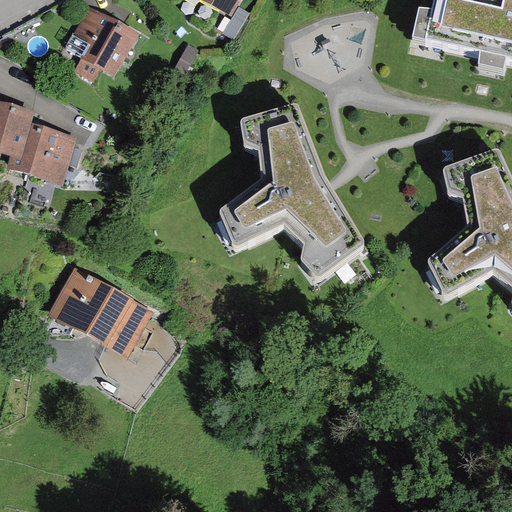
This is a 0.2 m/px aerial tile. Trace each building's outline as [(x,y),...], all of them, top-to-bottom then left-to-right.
[(177,0),(173,9),(225,38),(246,0),(177,0)] [(511,14),(445,0),(433,0),(422,52),(511,71),(511,14)] [(114,79),(140,34),(90,6),(64,51),(83,61),(76,74),(94,84),(100,72),(114,79)] [(178,94),(194,65),(183,59),(167,88),(178,94)] [(64,189),(78,138),(30,126),(33,114),(0,105),(0,156),(9,160),(6,173),(64,189)] [(298,117),(244,128),(246,152),(263,159),(264,195),(225,223),(238,250),(285,232),(309,255),(304,268),(319,286),(363,253),(323,185),(298,117)] [(511,183),(500,155),(444,175),(448,196),(466,200),(468,237),(430,266),(447,298),(495,276),(511,293),(511,183)] [(131,363),(158,316),(79,270),(51,318),(131,363)]
